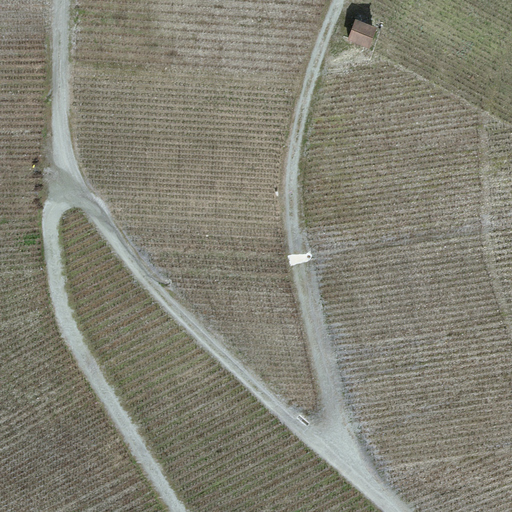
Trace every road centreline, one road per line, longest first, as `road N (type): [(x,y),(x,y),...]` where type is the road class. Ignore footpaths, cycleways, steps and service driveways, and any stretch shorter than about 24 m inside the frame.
road 1 (track): [(347,0),(299,138),(290,192),(294,248),(351,472)]
road 2 (track): [(392,511),(235,372),(137,272),(89,203),(74,198)]
road 3 (track): [(74,198),(53,213),(51,238),(66,318),(97,385),(178,511)]
road 4 (track): [(74,198),(65,150),(66,0)]
